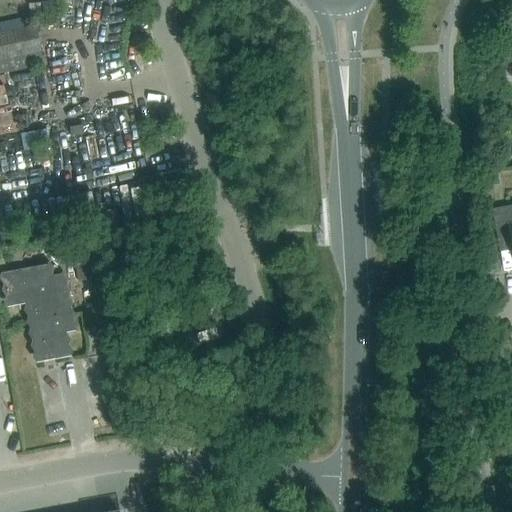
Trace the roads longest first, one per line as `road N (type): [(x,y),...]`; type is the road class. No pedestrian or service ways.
road 1 (unclassified): [(253,480),(271,412),(270,361),(163,30),(161,0)]
road 2 (tertiary): [(352,511),(357,295),(346,106)]
road 3 (unclassified): [(0,480),(146,457),(253,480)]
